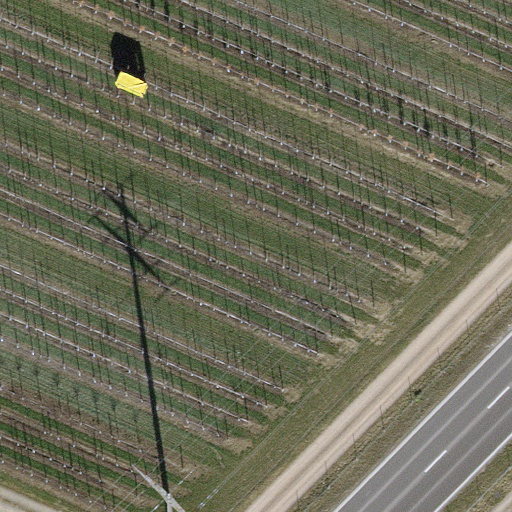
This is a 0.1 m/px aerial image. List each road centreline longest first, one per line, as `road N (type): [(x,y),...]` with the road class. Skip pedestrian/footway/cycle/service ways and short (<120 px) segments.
road 1 (track): [(258,511),(511,256)]
road 2 (primary): [(383,511),(511,381)]
